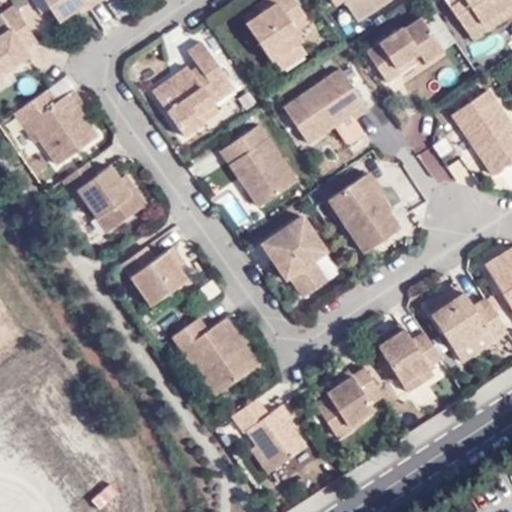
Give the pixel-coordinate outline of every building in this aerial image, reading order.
[(87,0),(91,7),(100,0),(46,0),(60,19),(75,7),(86,0),(87,0)] [(80,14),(91,7),(87,0),(86,0),(75,7),(80,14)] [(298,0),(278,0),(280,2),(264,12),(248,22),(273,60),(305,40),(298,30),(311,21),(298,0)] [(280,2),(278,0),(262,0),(258,3),(264,12),(280,2)] [(334,0),(337,4),(343,0),(347,0),(359,20),(389,0),(334,0)] [(511,0),(460,0),(450,7),(461,24),(477,27),(506,8),(511,14),(511,0)] [(28,47),(37,40),(41,38),(16,2),(0,12),(0,73),(32,54),(28,47)] [(473,41),(511,16),(511,14),(506,8),(477,27),(461,24),(473,41)] [(386,82),(399,72),(396,67),(418,53),(421,58),(425,62),(442,50),(420,17),(403,28),(402,27),(366,51),(386,82)] [(185,136),(204,123),(198,113),(214,103),(237,89),(205,40),(189,49),(201,65),(194,70),(191,65),(165,83),(161,79),(151,86),(185,136)] [(399,72),(386,82),(382,84),(390,96),(429,69),(425,62),(421,58),(418,53),(396,67),(399,72)] [(371,111),(341,69),(285,106),(310,143),(334,125),(339,131),(371,111)] [(59,100),(51,88),(15,112),(24,124),(30,119),(58,163),(99,137),(70,92),(59,100)] [(511,164),(511,124),(491,91),(451,115),(493,176),(511,164)] [(198,113),(204,123),(222,112),(214,103),(198,113)] [(221,148),(241,178),(259,205),(298,182),(261,123),(221,148)] [(88,163),(63,181),(70,193),(78,187),(108,230),(147,204),(137,189),(132,192),(121,177),(113,164),(96,175),(88,163)] [(370,171),(364,175),(379,197),(385,194),(370,171)] [(132,192),(137,189),(127,173),(121,177),(132,192)] [(379,197),(364,175),(328,198),(363,252),(399,229),(379,197)] [(259,205),(241,178),(234,183),(252,210),(259,205)] [(326,253),(302,216),(260,244),(284,280),(292,275),(304,295),(327,280),(314,260),(326,253)] [(148,246),(123,262),(150,304),(187,280),(178,265),(168,250),(155,258),(148,246)] [(168,250),(178,265),(184,261),(175,246),(168,250)] [(511,312),(511,249),(484,268),(511,312)] [(430,313),(464,292),(458,284),(425,305),(430,313)] [(493,342),(508,332),(485,298),(472,307),(464,292),(430,313),(451,349),(485,330),(493,342)] [(200,319),(172,337),(181,352),(190,345),(220,391),(258,366),(226,318),(207,331),(200,319)] [(378,346),(405,329),(403,324),(375,341),(378,346)] [(430,365),(443,358),(426,332),(412,340),(405,329),(378,346),(400,384),(430,365)] [(461,363),(493,342),(485,330),(451,349),(452,350),(461,363)] [(190,345),(181,352),(211,396),(220,391),(190,345)] [(436,376),(430,365),(400,384),(406,394),(436,376)] [(370,404),(384,395),(366,367),(352,377),(340,386),(327,393),(329,396),(314,406),(329,430),(346,419),(349,425),(362,417),(374,409),(370,404)] [(340,386),(352,377),(348,371),(335,378),(340,386)] [(255,399),(230,417),(242,435),(244,433),(254,446),(271,472),(305,449),(276,409),(267,416),(255,399)] [(367,423),(362,417),(349,425),(346,419),(329,430),(336,442),(367,423)] [(271,472),(254,446),(248,450),(266,476),(271,472)]
